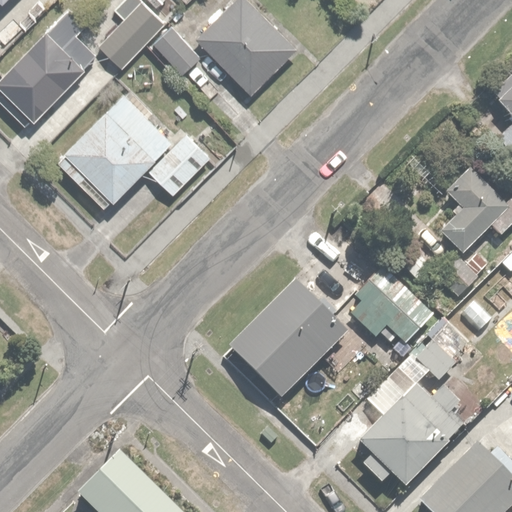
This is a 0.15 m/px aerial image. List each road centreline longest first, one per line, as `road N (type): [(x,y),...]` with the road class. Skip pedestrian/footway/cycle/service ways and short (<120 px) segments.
road 1 (residential): [(128,352),(477,0)]
road 2 (residential): [(289,511),(128,352)]
road 3 (residential): [(0,481),(128,352)]
road 4 (residential): [(128,352),(0,224)]
